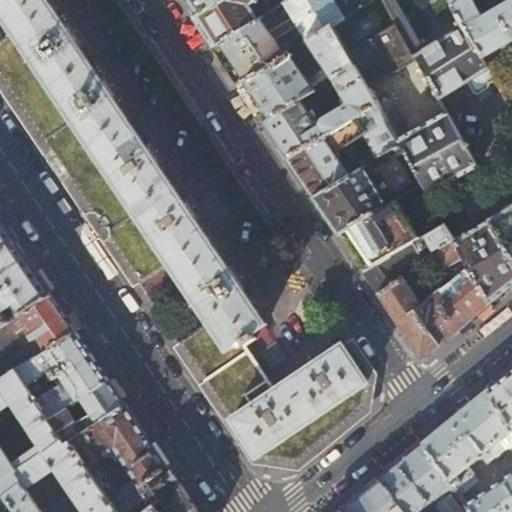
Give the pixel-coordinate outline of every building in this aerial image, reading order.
[(258,457),(297,462),(329,436),(355,415),(364,408),(369,375),(358,358),(347,342),(275,390),(245,345),(256,338),(257,340),(267,333),(263,327),(265,325),(44,0),(0,0),(0,11),(3,17),(14,33),(0,42),(0,74),(16,98),(54,154),(96,216),(129,266),(141,283),(171,264),(205,314),(209,321),(181,342),(217,397),(232,418),(258,457)] [(189,0),(199,14),(199,15),(222,0),(189,0)] [(214,48),(258,19),(249,4),(254,0),(222,0),(199,15),(194,19),(212,45),(214,48)] [(308,42),(334,26),(346,18),(335,0),(288,0),(285,2),(293,17),(270,32),(260,18),(258,19),(214,48),(227,68),(240,86),(245,83),(286,56),(276,41),(299,25),(308,42)] [(384,0),(398,23),(349,53),(355,64),(368,86),(416,59),(438,98),(468,81),(489,69),(483,59),(465,26),(424,49),(395,0),(384,0)] [(355,0),(361,8),(373,0),(355,0)] [(449,0),(465,26),(483,59),(511,42),(511,0),(510,0),(482,17),(472,0),(449,0)] [(349,53),(334,26),(308,42),(286,56),(245,83),(266,115),(269,119),(310,93),(315,90),(297,64),(315,52),(333,78),(355,64),(349,53)] [(368,86),(355,64),(333,78),(332,79),(346,103),(321,119),(318,128),(325,137),(378,104),(368,86)] [(491,82),(495,80),(489,69),(468,81),(474,91),(479,93),(490,87),(491,83),(491,82)] [(321,108),(310,93),(269,119),(265,122),(278,142),(289,159),(325,137),(318,128),(310,116),(321,108)] [(409,133),(389,98),(378,104),(401,145),(429,194),(479,165),(449,111),(409,133)] [(401,145),(378,104),(325,137),(335,153),(365,135),(379,158),(401,145)] [(335,153),(325,137),(289,159),(311,193),(314,197),(350,175),(335,153)] [(364,167),(350,175),(314,197),(326,215),(339,235),(345,231),(379,211),(388,206),(364,167)] [(511,286),(511,204),(455,240),(492,303),(502,294),(511,286)] [(402,248),(379,211),(345,231),(349,238),(364,259),(370,268),(402,248)] [(0,327),(11,321),(5,311),(13,306),(19,315),(52,294),(3,222),(0,217),(0,327)] [(370,268),(364,272),(378,293),(402,329),(422,358),(424,358),(474,318),(477,315),(491,303),(492,303),(455,240),(445,223),(402,248),(370,268)] [(0,327),(0,354),(24,338),(37,357),(77,331),(64,313),(52,294),(19,315),(11,321),(0,327)] [(495,307),(491,303),(477,315),(481,319),(495,307)] [(77,331),(37,357),(18,370),(28,385),(50,372),(55,380),(61,376),(65,382),(38,400),(50,419),(110,380),(90,352),(77,331)] [(511,363),(500,373),(503,377),(511,370),(511,363)] [(0,485),(17,511),(158,511),(148,497),(126,511),(118,511),(71,442),(67,445),(50,419),(38,400),(28,385),(18,370),(0,381),(0,485)] [(511,429),(511,370),(503,377),(490,389),(511,429)] [(119,393),(110,380),(50,419),(67,445),(71,442),(126,405),(119,393)] [(511,511),(511,429),(490,389),(464,409),(457,415),(423,444),(449,482),(460,496),(464,493),(460,487),(474,475),(469,467),(481,457),(487,465),(508,448),(511,452),(511,472),(466,504),(471,511),(511,511)] [(148,483),(169,467),(143,429),(126,405),(71,442),(118,511),(126,511),(148,497),(144,491),(148,483)] [(383,477),(379,479),(406,511),(471,511),(466,504),(460,496),(449,482),(423,444),(383,477)] [(144,491),(148,497),(158,511),(198,511),(181,485),(173,474),(169,467),(148,483),(144,491)] [(360,495),(341,511),(406,511),(379,479),(360,495)] [(0,511),(17,511),(0,485),(0,511)]
